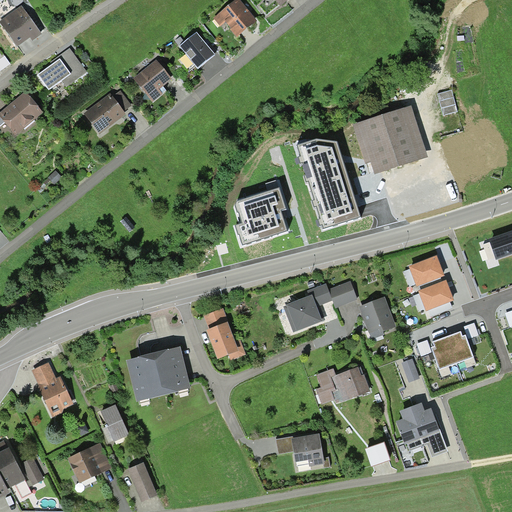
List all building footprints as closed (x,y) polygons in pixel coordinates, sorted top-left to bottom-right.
[(257,22),(238,0),(215,20),(221,26),(225,22),(239,38),(257,22)] [(42,34),(22,5),(0,21),(18,45),(29,38),(32,41),(42,34)] [(147,32),(134,15),(122,24),(118,20),(92,40),(109,61),(147,32)] [(197,33),(180,47),(199,69),(216,55),(197,33)] [(51,62),(53,64),(38,75),(49,90),(63,81),(67,87),(87,72),(70,48),(51,62)] [(156,63),(134,80),(151,102),(161,94),(157,90),(169,80),(156,63)] [(118,93),(111,98),(122,113),(130,108),(118,93)] [(24,94),(0,114),(0,116),(4,121),(15,134),(40,113),(24,94)] [(109,96),(85,115),(99,134),(124,115),(122,113),(111,98),(109,96)] [(411,108),(355,126),(361,144),(367,163),(372,162),(376,175),(427,158),(411,108)] [(298,146),(324,228),(360,216),(336,142),(318,139),(298,146)] [(54,173),(43,182),(50,190),(61,181),(54,173)] [(286,208),(280,188),(237,202),(236,206),(238,211),(239,211),(243,223),(236,225),(239,234),(240,234),(243,244),(287,230),(282,214),(280,210),(286,208)] [(488,259),(495,257),(496,260),(511,253),(511,231),(490,239),(491,242),(483,245),(488,259)] [(440,265),(437,256),(410,267),(417,286),(444,275),(440,265)] [(351,281),(328,289),(333,301),(335,308),(358,300),(351,281)] [(450,291),(446,281),(419,291),(426,311),(454,301),(450,291)] [(309,296),(286,304),(287,306),(284,307),(293,332),(323,321),(317,307),(333,301),(328,289),(326,283),(307,290),(309,296)] [(384,296),(359,306),(372,339),(385,334),(383,331),(396,326),(384,296)] [(208,332),(226,325),(220,312),(203,319),(208,332)] [(474,322),(463,326),(468,340),(479,336),(474,322)] [(226,325),(208,332),(220,360),(227,356),(228,359),(242,353),(237,341),(233,343),(226,325)] [(460,332),(434,342),(435,346),(432,347),(440,368),(473,356),(465,335),(462,337),(460,332)] [(427,339),(416,343),(421,357),(432,353),(427,339)] [(176,349),(125,361),(135,401),(186,389),(176,349)] [(412,359),(402,363),(409,382),(419,378),(412,359)] [(48,367),(33,372),(49,412),(70,404),(60,379),(54,382),(48,367)] [(338,398),(339,402),(368,392),(360,369),(335,378),(333,372),(318,377),(322,389),(317,391),(322,403),(338,398)] [(432,458),(448,452),(431,409),(425,411),(421,403),(400,411),(403,419),(397,422),(409,452),(427,445),(432,458)] [(116,407),(103,413),(114,441),(128,436),(116,407)] [(294,453),(297,468),(324,464),(320,436),(293,440),(294,453)] [(294,453),(293,440),(277,442),(279,455),(294,453)] [(110,467),(99,445),(69,460),(80,482),(110,467)] [(385,445),(367,450),(371,467),(390,462),(385,445)] [(9,448),(0,452),(0,497),(10,492),(8,488),(26,480),(9,448)] [(33,457),(21,464),(32,485),(44,479),(33,457)] [(143,465),(131,470),(143,502),(156,497),(143,465)]
